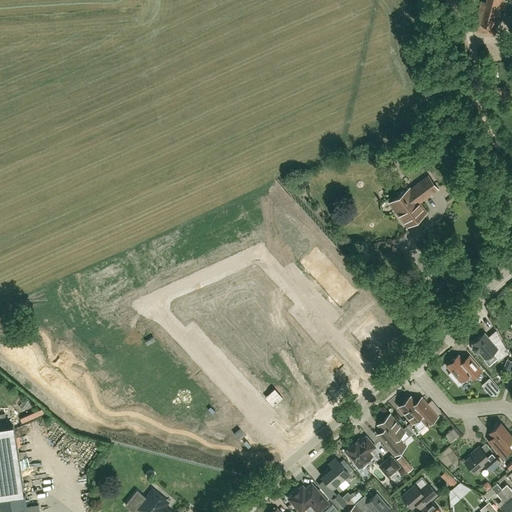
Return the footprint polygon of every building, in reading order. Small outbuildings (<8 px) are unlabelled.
[(460,0),(448,0),(454,16),(464,12),(460,0)] [(495,35),(503,0),(481,0),(474,30),(495,35)] [(390,202),(407,225),(426,211),(419,201),(437,188),(428,176),(410,189),(409,188),(390,202)] [(259,206),(255,217),(262,220),(260,225),(272,230),(274,224),(279,226),(280,226),(284,215),(291,196),(279,196),(276,204),(268,202),(266,208),(259,206)] [(277,232),(273,243),(286,247),(289,239),(294,241),(301,221),(294,218),(284,215),(280,226),(279,226),(277,232)] [(210,232),(198,237),(199,240),(208,260),(209,260),(210,261),(211,261),(210,259),(214,257),(215,259),(215,258),(215,257),(221,254),(219,249),(218,247),(224,244),(217,228),(210,231),(210,232)] [(185,242),(178,245),(184,257),(190,254),(196,266),(202,263),(202,264),(203,264),(202,263),(207,261),(207,262),(208,262),(207,261),(208,260),(199,240),(187,245),(185,242)] [(334,245),(330,249),(333,253),(338,249),(334,245)] [(315,249),(301,262),(311,273),(325,260),(315,249)] [(338,249),(333,253),(337,257),(342,253),(338,249)] [(321,283),(334,271),(325,260),(311,273),(321,283)] [(351,268),(347,272),(351,276),(355,272),(351,268)] [(334,271),(321,283),(331,294),(344,282),(334,271)] [(355,272),(351,276),(354,280),(359,276),(355,272)] [(245,276),(233,287),(250,305),(267,290),(257,280),(252,285),(245,276)] [(331,294),(340,305),(354,293),(344,282),(331,294)] [(79,297),(79,306),(96,307),(99,307),(101,307),(101,299),(104,300),(112,300),(113,286),(109,286),(109,284),(95,283),(95,285),(88,284),(87,298),(79,297)] [(267,290),(250,305),(259,315),(258,316),(266,325),(278,313),(274,308),(272,309),(270,306),(271,305),(276,301),(267,290)] [(212,303),(205,310),(210,316),(202,322),(210,331),(225,318),(212,303)] [(74,305),(73,314),(78,315),(77,328),(79,328),(79,330),(88,330),(88,328),(101,329),(102,315),(100,315),(98,315),(99,307),(96,307),(79,306),(74,305)] [(225,318),(210,331),(218,340),(233,327),(225,318)] [(291,330),(287,325),(286,325),(280,318),(273,325),(262,335),(269,342),(272,345),(276,342),(282,348),(297,334),(292,329),(291,330)] [(227,349),(228,348),(234,342),(239,348),(246,341),(233,327),(218,340),(227,349)] [(493,344),(487,337),(484,333),(472,343),(474,344),(473,346),(472,347),(473,349),(474,350),(475,351),(476,352),(478,352),(480,351),(486,358),(492,353),(498,360),(508,352),(500,338),(493,344)] [(288,354),(284,358),(286,361),(293,369),(304,359),(311,352),(305,346),(306,345),(301,340),(302,340),(297,334),(282,348),(288,354)] [(136,336),(123,357),(136,365),(143,369),(153,360),(146,355),(147,354),(144,352),(145,351),(149,344),(136,336)] [(319,368),(336,386),(346,377),(342,374),(337,368),(341,364),(333,354),(328,359),(328,360),(319,368)] [(459,355),(447,365),(451,371),(448,373),(459,385),(466,379),(465,377),(468,374),(471,378),(475,375),(481,369),(472,359),(469,355),(463,360),(459,355)] [(336,386),(319,368),(310,376),(309,375),(304,380),(313,389),(318,385),(326,395),(336,386)] [(487,383),(483,391),(488,396),(495,397),(499,389),(494,383),(487,383)] [(192,409),(195,407),(204,416),(220,401),(211,391),(201,400),(195,393),(185,402),(192,409)] [(415,425),(422,419),(427,424),(437,415),(421,397),(416,402),(410,396),(399,406),(415,425)] [(220,401),(204,416),(212,426),(210,429),(216,436),(226,427),(220,421),(230,412),(220,401)] [(405,445),(402,441),(398,436),(404,430),(390,414),(378,424),(383,429),(378,434),(395,454),(405,445)] [(490,431),(494,436),(488,440),(494,447),(502,456),(511,448),(511,447),(511,435),(501,422),(499,423),(498,422),(493,426),(494,428),(490,431)] [(13,425),(0,426),(0,498),(24,495),(13,425)] [(457,428),(446,434),(450,441),(461,436),(457,428)] [(358,439),(352,443),(344,450),(358,467),(372,456),(368,452),(375,446),(366,436),(360,441),(358,439)] [(451,445),(439,455),(450,467),(461,458),(451,445)] [(491,470),(500,461),(492,451),(487,455),(480,446),(474,451),(475,453),(465,461),(474,472),(485,462),(491,470)] [(400,466),(391,455),(379,466),(388,476),(400,466)] [(322,476),(332,488),(349,474),(335,458),(329,463),(332,467),(322,476)] [(453,486),(458,481),(448,470),(442,475),(453,486)] [(419,489),(415,484),(401,495),(411,507),(416,503),(420,508),(436,494),(427,483),(419,489)] [(511,511),(511,500),(501,488),(497,483),(484,494),(488,499),(496,492),(504,502),(500,506),(504,511),(511,511)] [(300,511),(305,508),(306,508),(307,509),(308,510),(309,510),(310,510),(311,510),(312,510),(313,509),(314,508),(316,511),(317,511),(328,503),(311,484),(306,489),(303,486),(288,498),(300,511)] [(511,489),(507,484),(501,488),(511,500),(511,489)] [(170,511),(163,506),(167,502),(152,490),(137,508),(141,511),(170,511)] [(339,508),(346,502),(351,498),(354,495),(352,492),(350,494),(347,492),(341,497),(338,493),(332,498),(339,508)] [(384,511),(389,508),(376,493),(369,499),(365,494),(355,503),(362,511),(365,511),(370,508),(373,511),(384,511)] [(497,511),(498,511),(489,501),(480,509),(483,511),(497,511)] [(438,511),(440,511),(433,502),(420,511),(438,511)]
